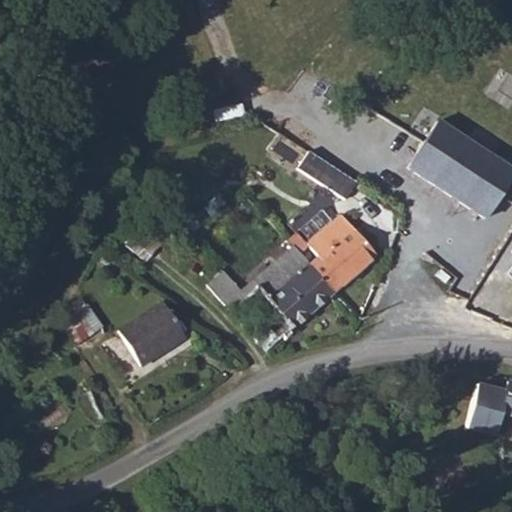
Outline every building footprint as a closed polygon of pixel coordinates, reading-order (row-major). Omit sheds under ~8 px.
[(340,130),(347,121),(320,102),(307,120),(334,139),(340,130)] [(359,129),(347,121),(340,130),(334,139),(346,148),(359,129)] [(417,181),(477,224),(506,183),(510,177),(489,163),(479,177),(428,141),(418,156),(429,164),(417,181)] [(345,176),(321,161),(295,144),(283,162),(333,195),(345,176)] [(368,252),(334,214),(301,244),(311,256),(299,266),(326,296),(371,255),(368,252)] [(264,353),(326,296),(299,266),(285,250),(244,287),(249,292),(225,314),(262,354),(264,353)] [(84,302),(60,327),(81,347),(105,322),(84,302)] [(432,313),(425,305),(417,313),(424,320),(432,313)] [(179,344),(154,310),(111,341),(136,376),(179,344)] [(511,392),(501,390),(499,397),(494,423),(511,426),(511,392)] [(491,442),(494,423),(499,397),(470,392),(462,436),(491,442)]
